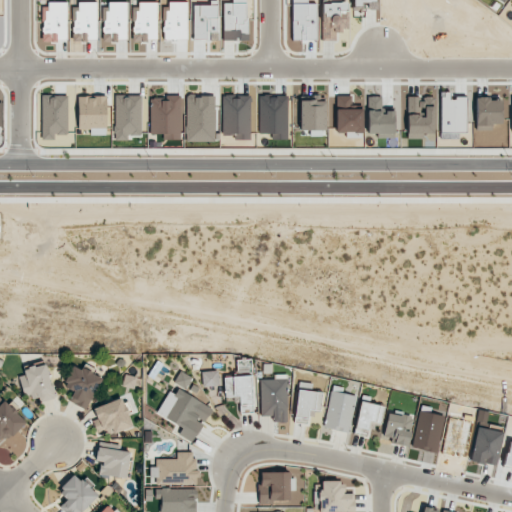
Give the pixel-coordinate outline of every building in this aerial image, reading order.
[(223,3),(223,40),(246,40),(246,0),(231,0),(231,3),(223,3)] [(126,2),(104,2),(105,40),(126,40),(126,2)] [(186,2),(165,2),(166,39),(187,39),(186,2)] [(66,41),(67,4),(42,3),(42,40),(66,41)] [(96,41),(96,3),(72,3),(72,40),(96,41)] [(321,4),(322,40),(335,40),(335,32),(346,31),(345,3),(321,4)] [(67,95),(41,95),(41,140),(55,140),(55,135),(68,135),(67,95)] [(127,140),(128,134),(141,134),(141,96),(115,95),(114,140),(127,140)] [(249,95),(221,96),(222,135),(235,135),(235,140),(250,139),(249,95)] [(106,97),(78,96),(77,129),(90,129),(90,135),(106,135),(106,97)] [(149,97),(150,134),(163,134),(163,139),(180,139),(179,96),(149,97)] [(300,131),(325,130),(324,96),(299,97),(300,131)] [(501,98),(475,99),(476,130),(492,130),(492,124),(501,124),(501,98)] [(38,403),(55,398),(46,363),(24,368),(25,375),(19,376),(25,400),(37,397),(38,403)] [(87,410),(101,378),(92,374),(94,369),(83,364),(81,370),(72,366),(63,387),(72,392),(68,402),(87,410)] [(173,383),(185,389),(191,377),(179,371),(173,383)] [(218,386),(217,371),(201,371),(202,387),(218,386)] [(134,390),(138,378),(125,374),(121,386),(134,390)] [(259,379),(260,416),(272,416),(272,422),(287,422),(286,375),(273,375),(273,379),(259,379)] [(252,413),(251,376),(224,377),(224,399),(239,398),(239,413),(252,413)] [(192,443),(203,423),(204,423),(212,408),(172,387),(158,415),(182,427),(178,435),(192,443)] [(321,393),(297,390),(293,421),(306,423),(308,408),(319,410),(321,393)] [(355,396),(330,391),(322,427),(347,432),(355,396)] [(92,408),(96,420),(92,422),(95,430),(105,427),(108,435),(132,427),(122,398),(92,408)] [(0,444),(25,422),(16,412),(17,411),(6,399),(0,404),(0,444)] [(384,407),(360,401),(353,432),(366,435),(369,421),(380,423),(384,407)] [(382,439),(407,445),(413,416),(388,411),(382,439)] [(470,462),(496,466),(501,431),(475,427),(470,462)] [(130,451),(96,447),(95,461),(100,461),(98,475),(127,478),(130,451)] [(157,484),(196,483),(195,452),(176,452),(176,458),(155,459),(155,467),(149,467),(149,477),(157,476),(157,484)] [(259,502),(289,501),(289,490),(293,489),(293,471),(258,472),(259,502)] [(64,511),(80,511),(99,495),(83,478),(80,482),(74,475),(57,491),(66,500),(59,506),(64,511)] [(354,511),(354,493),(343,494),(343,481),(319,482),(319,511),(354,511)] [(195,511),(196,489),(155,488),(154,498),(160,498),(159,511),(195,511)]
